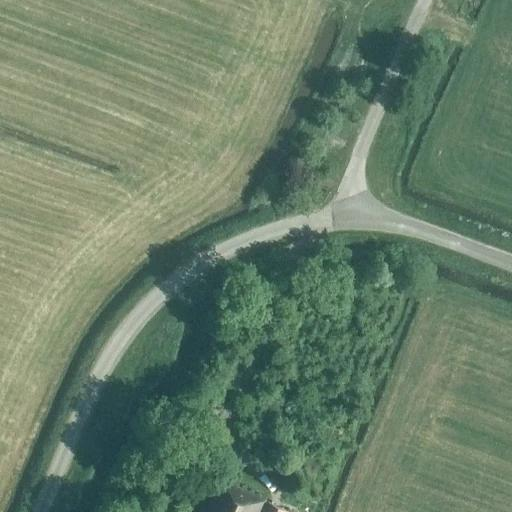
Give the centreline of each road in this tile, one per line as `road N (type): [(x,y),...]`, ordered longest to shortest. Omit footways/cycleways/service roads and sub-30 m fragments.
road 1 (unclassified): [(41,511),(98,372),(151,304),(202,263),(276,233),(352,221)]
road 2 (unclassified): [(352,221),(354,178),(429,0)]
road 3 (unclassified): [(352,221),(445,240),(511,265)]
